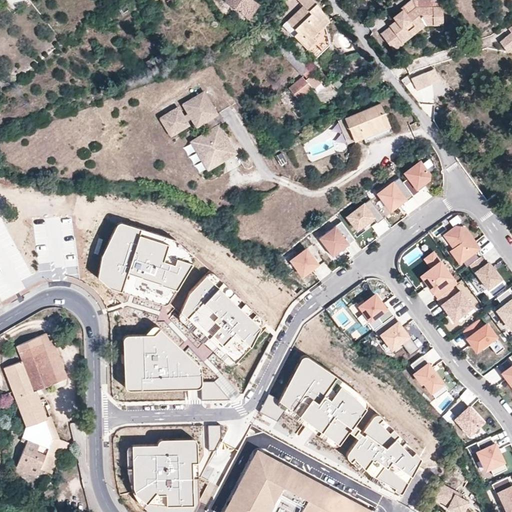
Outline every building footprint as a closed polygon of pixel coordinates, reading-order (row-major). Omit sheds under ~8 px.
[(229,0),(235,4),(234,7),(244,14),(246,11),(253,0),(229,0)] [(260,3),(254,0),(253,0),(246,11),(252,15),(260,3)] [(298,0),(303,5),(305,6),(295,16),(293,14),(287,20),(297,30),(294,34),(297,37),(305,46),(316,56),(330,43),(325,24),(330,19),(313,0),(298,0)] [(403,42),(412,35),(409,31),(424,19),(433,18),(434,24),(434,25),(444,24),(443,6),(433,6),(433,0),(411,0),(403,7),(403,9),(393,16),(396,20),(390,25),(391,27),(382,34),(394,49),(404,43),(403,42)] [(303,5),(293,14),(295,16),(305,6),(303,5)] [(426,24),(434,24),(433,18),(424,19),(409,31),(412,35),(426,24)] [(511,23),(509,25),(511,29),(511,31),(500,39),(507,50),(511,46),(511,23)] [(267,27),(260,32),(266,40),(273,35),(267,27)] [(296,54),(284,41),(278,47),(291,61),(300,70),(303,73),(309,67),(306,64),(296,54)] [(262,46),(254,53),(260,61),(268,54),(262,46)] [(426,72),(409,79),(416,90),(432,83),(426,72)] [(322,81),(314,73),(305,80),(302,75),(289,87),(299,98),(322,81)] [(178,108),(165,116),(175,133),(188,124),(187,121),(192,118),(197,126),(202,123),(217,113),(203,91),(183,104),(188,113),(183,116),(178,108)] [(355,140),(363,137),(372,134),(373,138),(388,132),(381,116),(386,114),(381,103),(345,117),(355,140)] [(165,116),(162,117),(173,134),(175,133),(165,116)] [(355,140),(345,117),(339,120),(348,143),(355,140)] [(236,152),(219,124),(208,131),(197,138),(208,157),(217,151),(223,160),(236,152)] [(208,157),(197,138),(190,142),(208,170),(223,160),(217,151),(208,157)] [(418,188),(430,179),(431,175),(421,162),(406,173),(410,178),(404,182),(414,196),(421,191),(418,188)] [(394,183),(379,194),(391,210),(406,199),(394,183)] [(367,230),(384,217),(371,199),(348,216),(357,229),(363,225),(367,230)] [(356,240),(342,222),(320,239),(333,256),(356,240)] [(195,257),(176,240),(123,223),(120,224),(118,225),(103,257),(100,278),(114,289),(123,292),(165,304),(168,304),(170,304),(195,264),(195,257)] [(480,248),(465,228),(456,226),(445,235),(455,247),(451,250),(460,262),(463,260),(467,266),(470,264),(479,257),(475,251),(480,248)] [(322,257),(313,244),(292,260),(303,275),(318,264),(316,261),(322,257)] [(426,259),(432,268),(441,262),(434,253),(426,259)] [(481,256),(479,257),(470,264),(488,288),(502,279),(489,262),(487,263),(481,256)] [(457,284),(441,262),(432,268),(422,276),(433,291),(434,290),(439,297),(452,287),(457,284)] [(266,320),(212,273),(210,272),(208,273),(207,275),(190,293),(179,315),(178,318),(224,362),(229,364),(236,363),(254,342),(259,333),(264,328),(267,331),(269,324),(266,320)] [(433,316),(443,309),(427,285),(417,292),(433,316)] [(439,297),(438,298),(454,320),(473,306),(461,291),(457,294),(452,287),(439,297)] [(497,297),(503,306),(497,310),(511,329),(511,327),(511,293),(508,289),(497,297)] [(378,316),(383,323),(394,315),(389,307),(387,309),(376,294),(360,306),(371,321),(378,316)] [(399,322),(394,315),(383,323),(374,329),(379,336),(382,335),(392,348),(401,342),(411,355),(419,348),(409,335),(408,336),(399,322)] [(478,319),(464,330),(469,337),(468,338),(477,350),(488,342),(497,354),(505,348),(487,324),(483,326),(478,319)] [(202,370),(161,330),(155,336),(128,337),(125,340),(127,388),(128,390),(132,390),(201,389),(202,388),(203,386),(203,383),(202,370)] [(5,368),(16,400),(22,398),(26,408),(20,410),(26,426),(21,442),(26,445),(17,468),(37,476),(40,469),(45,471),(52,456),(55,458),(62,441),(58,439),(51,416),(47,418),(40,400),(36,390),(41,388),(68,378),(52,341),(49,342),(46,335),(18,346),(21,353),(20,354),(23,361),(5,368)] [(423,355),(411,364),(416,372),(414,373),(422,384),(424,383),(436,398),(448,390),(423,355)] [(279,400),(278,403),(279,406),(282,408),(285,410),(335,447),(341,443),(352,429),(357,422),(369,406),(368,401),(355,388),(338,376),(309,357),(307,356),(304,356),(303,357),(280,398),(279,400)] [(511,365),(503,372),(511,384),(511,365)] [(202,388),(201,389),(202,401),(229,400),(215,381),(203,383),(203,386),(202,388)] [(44,398),(41,388),(36,390),(40,400),(44,398)] [(278,403),(279,400),(267,395),(258,412),(276,422),(285,410),(282,408),(279,406),(278,403)] [(16,400),(20,410),(26,408),(22,398),(16,400)] [(470,434),(483,422),(470,407),(456,419),(470,434)] [(349,453),(350,455),(354,460),(352,461),(368,478),(374,482),(397,494),(403,492),(424,457),(380,414),(378,413),(375,414),(365,429),(361,435),(350,450),(349,453)] [(357,422),(352,429),(361,435),(365,429),(357,422)] [(221,424),(208,425),(208,450),(215,450),(221,438),(221,424)] [(494,438),(471,448),(481,469),(503,459),(494,438)] [(199,442),(195,439),(164,440),(161,441),(160,443),(159,446),(133,446),(129,448),(127,450),(127,455),(127,467),(130,485),(133,493),(139,504),(144,508),(149,505),(168,505),(196,504),(194,462),(200,462),(199,442)] [(58,459),(55,458),(52,456),(45,471),(52,475),(58,459)] [(362,511),(266,461),(251,461),(223,511),(362,511)] [(511,511),(511,485),(508,477),(492,484),(501,504),(504,503),(508,511),(511,511)] [(462,494),(440,482),(432,497),(449,506),(447,508),(454,511),(464,511),(470,502),(461,497),(462,494)]
